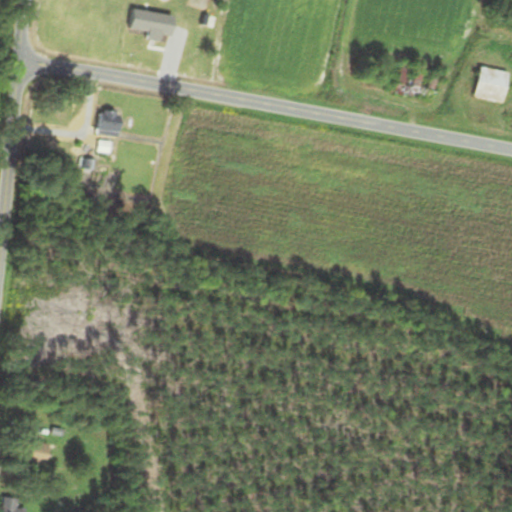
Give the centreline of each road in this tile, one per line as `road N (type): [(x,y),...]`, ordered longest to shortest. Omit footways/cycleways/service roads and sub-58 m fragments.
road 1 (residential): [(511,148),(18,58)]
road 2 (residential): [(0,194),(21,0)]
